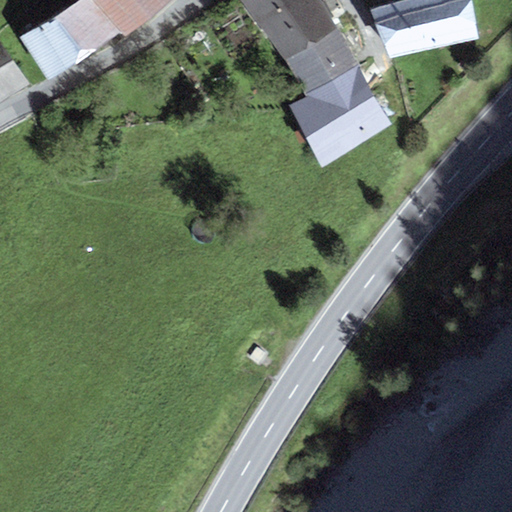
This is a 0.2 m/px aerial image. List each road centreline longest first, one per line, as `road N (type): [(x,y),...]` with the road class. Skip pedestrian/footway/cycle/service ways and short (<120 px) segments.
road 1 (primary): [(511,114),(419,216),(322,345),(219,511)]
road 2 (residential): [(190,0),(0,109)]
